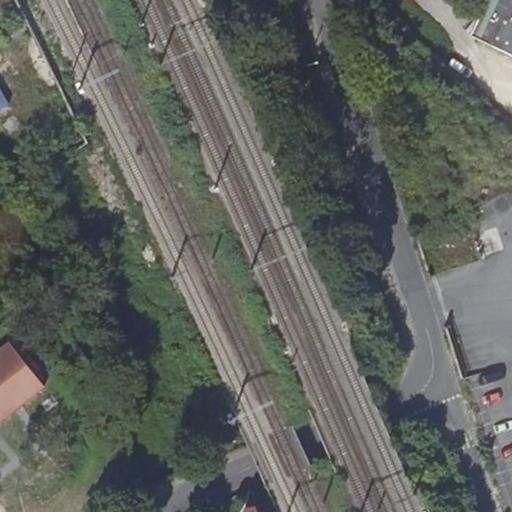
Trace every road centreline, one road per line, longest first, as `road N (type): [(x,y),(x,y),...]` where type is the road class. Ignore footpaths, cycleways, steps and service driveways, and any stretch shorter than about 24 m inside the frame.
road 1 (unclassified): [(324,0),(443,381)]
road 2 (residential): [(443,381),(175,511)]
road 3 (residential): [(486,511),(443,381)]
